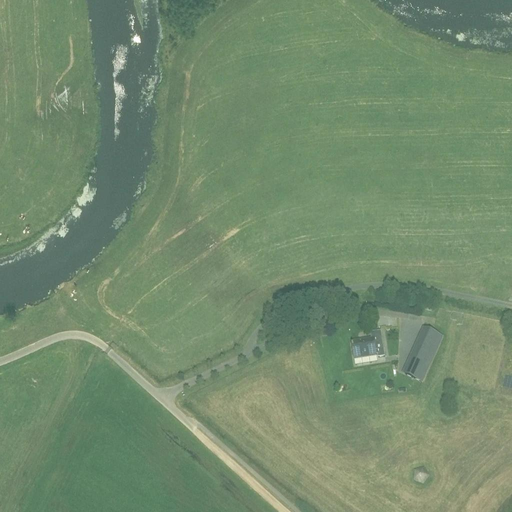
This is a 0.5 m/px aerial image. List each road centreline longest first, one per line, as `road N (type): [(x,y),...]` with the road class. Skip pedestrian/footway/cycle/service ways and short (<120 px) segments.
road 1 (unclassified): [(181,417),(84,336),(60,336),(0,362)]
road 2 (track): [(94,340),(9,511)]
road 3 (track): [(284,511),(181,417)]
